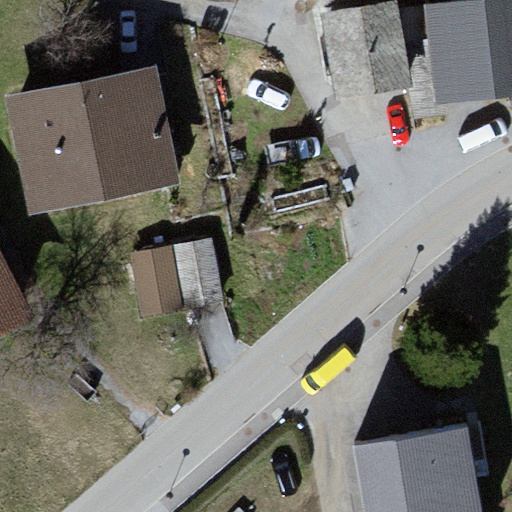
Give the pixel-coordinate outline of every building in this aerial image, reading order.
[(511,0),(476,0),(430,9),(446,94),(511,81),(511,0)] [(323,18),(341,104),(417,89),(400,2),(323,18)] [(11,99),(34,218),(188,187),(165,69),(11,99)] [(215,228),(131,248),(146,311),(230,290),(215,228)] [(0,337),(44,313),(0,233),(0,337)] [(357,445),(370,511),(498,511),(480,420),(357,445)]
